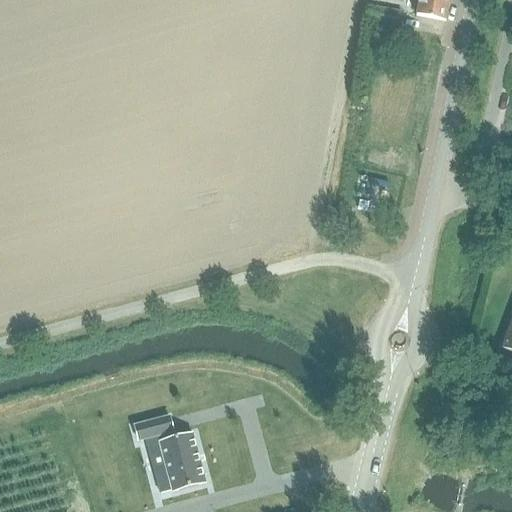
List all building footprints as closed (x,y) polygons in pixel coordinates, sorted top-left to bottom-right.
[(445,22),(449,0),(419,0),(416,16),(445,22)] [(399,29),(402,13),(371,7),(368,23),(399,29)] [(383,161),(392,163),(398,140),(388,138),(383,161)] [(511,322),(502,349),(511,353),(511,322)] [(172,440),(171,434),(173,433),(169,418),(134,427),(138,442),(145,440),(146,440),(149,454),(161,451),(166,470),(154,473),(160,494),(172,491),(172,493),(205,484),(192,435),(172,440)]
